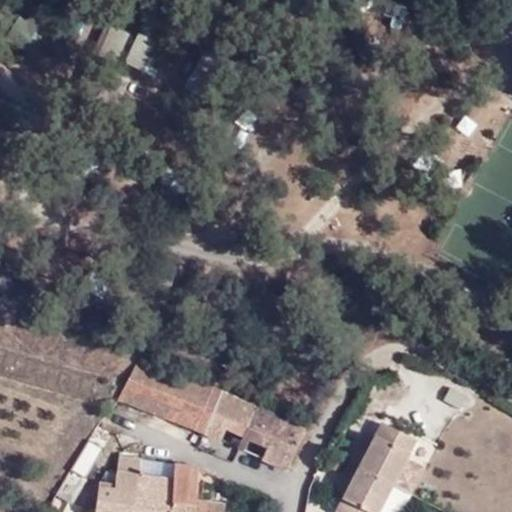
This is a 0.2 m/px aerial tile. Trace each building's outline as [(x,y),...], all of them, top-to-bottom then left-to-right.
[(142,353),(117,400),(202,436),(224,388),(227,386),(142,353)] [(310,426),(224,388),(202,436),(220,444),(226,431),(242,438),(237,448),(244,452),(249,442),(267,450),(262,461),(288,473),(310,426)] [(382,421),(334,511),(383,511),(421,441),(382,421)] [(76,503),(94,459),(76,452),(58,495),(76,503)] [(144,457),(118,454),(115,486),(114,486),(115,481),(99,480),(95,511),(224,511),(226,506),(200,503),(204,465),(175,463),(174,477),(143,474),(144,457)]
